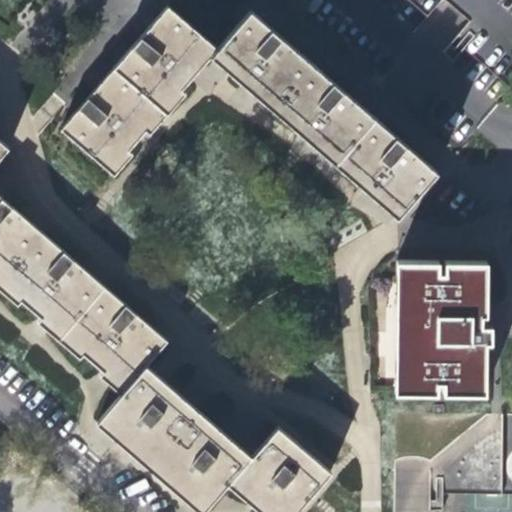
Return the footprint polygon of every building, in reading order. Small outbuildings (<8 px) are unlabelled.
[(167,5),(116,66),(165,108),(191,77),(209,55),(216,48),(167,5)] [(250,10),(216,48),(209,55),(246,87),(271,108),(310,62),(250,10)] [(374,117),(310,62),(271,108),(308,141),(335,164),(374,117)] [(116,66),(61,131),(109,173),(144,133),(165,108),(116,66)] [(436,172),(374,117),(335,164),(375,199),(396,218),(436,172)] [(0,273),(36,228),(17,211),(0,196),(0,273)] [(36,228),(0,273),(0,286),(14,301),(19,297),(40,314),(35,318),(58,337),(101,283),(81,266),(36,228)] [(478,347),(478,339),(487,340),(487,332),(487,325),(477,325),(477,313),(478,299),(479,262),(445,262),(444,272),(437,272),(437,261),(396,261),(394,391),(436,392),(436,381),(444,381),(444,392),(476,392),(478,347)] [(145,322),(101,283),(58,337),(77,354),(81,350),(102,368),(98,374),(120,392),(146,365),(167,341),(145,322)] [(181,396),(146,365),(120,392),(97,419),(150,466),(197,410),(181,396)] [(225,434),(197,410),(150,466),(202,511),(228,480),(250,455),(225,434)] [(305,450),(276,425),(250,455),(228,480),(264,511),(296,511),(332,472),(305,450)]
